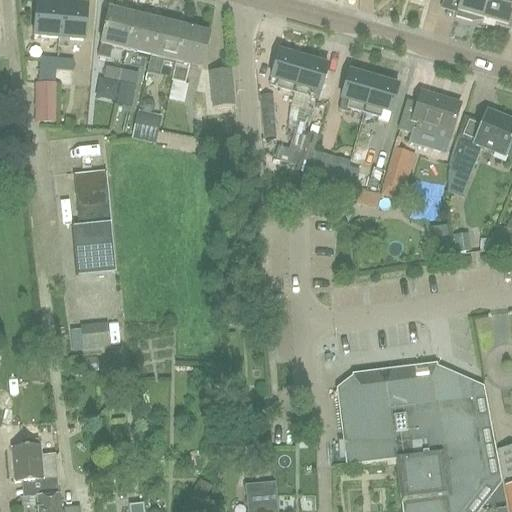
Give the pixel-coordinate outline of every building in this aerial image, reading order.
[(477,25),(479,19),(482,20),(487,0),(460,0),(455,18),(477,25)] [(511,9),(511,0),(487,0),(482,20),(506,27),(511,9)] [(32,37),(57,40),(61,5),(36,2),(32,37)] [(86,8),(61,5),(57,40),(58,40),(57,48),(68,49),(69,41),(84,43),(86,8)] [(112,49),(126,52),(134,16),(108,10),(100,46),(97,58),(109,60),(112,49)] [(159,22),(134,16),(126,52),(150,58),(159,22)] [(162,60),(176,63),(176,64),(184,28),(185,24),(169,20),(168,24),(159,22),(150,58),(146,74),(158,77),(162,60)] [(201,70),(210,34),(184,28),(176,64),(176,63),(171,82),(185,86),(190,67),(201,70)] [(207,66),(219,67),(222,43),(210,42),(207,66)] [(270,79),(268,87),(277,90),(293,94),(302,61),(277,54),(270,79)] [(38,84),(52,85),(55,60),(40,59),(38,84)] [(52,85),(55,86),(71,87),(73,62),(55,60),(52,85)] [(302,61),(293,94),(309,98),(318,101),(320,94),(327,67),(302,61)] [(105,68),(103,80),(119,83),(122,71),(105,68)] [(209,73),(212,110),(234,107),(231,71),(209,73)] [(348,74),(341,99),(341,100),(338,112),(343,113),(349,115),(350,111),(363,114),(372,81),(348,74)] [(363,114),(378,118),(377,122),(387,124),(397,87),(389,85),(372,81),(363,114)] [(121,83),(116,106),(129,108),(133,86),(121,83)] [(35,86),(36,124),(41,124),(55,124),(55,113),(55,86),(52,85),(35,86)] [(292,134),(284,164),(295,167),(293,172),(307,176),(317,137),(307,134),(313,113),(307,108),(309,98),(293,94),(289,111),(286,128),(292,134)] [(406,102),(397,130),(411,135),(408,146),(445,157),(448,146),(452,134),(460,107),(428,97),(420,95),(417,105),(406,102)] [(485,113),(475,137),(472,145),(458,139),(449,167),(470,176),(481,148),(511,160),(511,158),(511,124),(503,121),(485,113)] [(155,146),(157,132),(156,132),(158,119),(137,114),(132,141),(155,146)] [(278,147),(274,160),(283,163),(287,150),(278,147)] [(383,186),(380,197),(394,201),(398,190),(398,189),(404,167),(405,167),(409,154),(394,150),(390,162),(383,186)] [(315,153),(307,179),(330,186),(332,177),(345,181),(347,172),(333,168),(336,159),(331,157),(317,153),(315,153)] [(347,172),(345,181),(356,184),(359,172),(348,169),(347,172)] [(75,278),(114,274),(105,174),(73,177),(77,229),(70,229),(75,278)] [(114,334),(84,333),(84,349),(114,350),(114,334)] [(490,497),(501,483),(482,388),(435,367),(429,368),(407,371),(360,377),(351,378),(335,390),(344,467),(395,461),(400,511),(478,511),(490,497)] [(40,457),(39,447),(9,450),(12,484),(42,482),(43,499),(57,498),(57,496),(56,496),(53,456),(40,457)] [(511,448),(496,452),(501,479),(511,477),(511,448)] [(505,511),(504,500),(501,483),(490,497),(478,511),(505,511)] [(246,511),(276,511),(275,485),(244,486),(246,511)] [(35,511),(58,511),(57,498),(43,499),(36,499),(36,498),(35,498),(35,511)]
